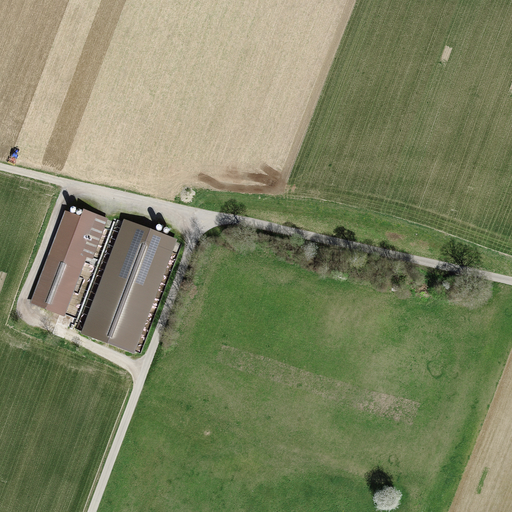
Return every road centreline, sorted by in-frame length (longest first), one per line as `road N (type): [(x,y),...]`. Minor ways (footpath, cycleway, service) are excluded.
road 1 (unclassified): [(511,283),(211,216),(193,235),(90,511)]
road 2 (track): [(211,216),(0,172)]
